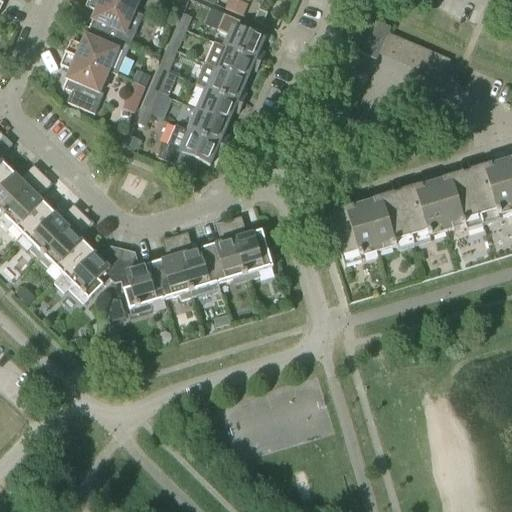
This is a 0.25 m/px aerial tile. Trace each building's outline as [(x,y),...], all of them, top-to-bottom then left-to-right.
[(134,15),(99,0),(89,0),(85,9),(96,14),(89,31),(121,44),(130,48),(143,18),(134,15)] [(99,0),(134,15),(140,0),(99,0)] [(233,15),(239,3),(230,0),(225,12),(233,15)] [(239,3),(233,15),(242,19),(247,7),(239,3)] [(253,24),(262,27),(267,16),(258,12),(253,24)] [(177,30),(185,33),(191,20),(182,17),(177,30)] [(264,41),(238,30),(240,24),(223,17),(217,33),(228,38),(223,49),(261,65),(264,57),(259,54),(264,41)] [(378,57),(387,35),(389,30),(368,21),(354,53),(375,62),(378,57)] [(177,30),(171,42),(180,46),(185,33),(177,30)] [(71,43),(65,56),(108,74),(117,78),(130,48),(121,44),(89,31),(82,48),(71,43)] [(450,62),(387,35),(378,57),(441,84),(450,62)] [(213,45),(204,66),(246,84),(251,72),(257,74),(261,65),(223,49),(213,45)] [(71,73),(63,91),(72,95),(67,106),(94,117),(103,97),(99,95),(108,74),(65,56),(60,68),(71,73)] [(173,62),(164,59),(158,72),(167,75),(173,62)] [(246,84),(204,66),(195,88),(204,92),(242,107),(246,98),(241,96),(246,84)] [(369,76),(348,67),(317,139),(338,148),(369,76)] [(136,71),(132,81),(145,87),(150,77),(136,71)] [(158,72),(150,92),(158,96),(167,75),(158,72)] [(133,87),(129,97),(139,101),(143,91),(133,87)] [(150,92),(141,113),(149,117),(158,96),(150,92)] [(204,92),(196,112),(228,126),(233,114),(239,116),(242,107),(204,92)] [(196,112),(187,133),(224,149),(228,140),(223,138),(228,126),(196,112)] [(149,117),(141,113),(135,126),(144,130),(149,117)] [(175,128),(166,149),(163,147),(158,161),(195,177),(200,165),(209,169),(215,156),(220,158),(224,149),(187,133),(175,128)] [(0,160),(12,148),(3,138),(0,141),(0,181),(9,172),(0,163),(0,160)] [(129,139),(124,151),(133,155),(138,143),(129,139)] [(511,163),(467,177),(480,219),(496,215),(498,219),(511,214),(511,163)] [(19,183),(9,172),(0,181),(0,221),(43,178),(33,168),(19,183)] [(467,177),(398,198),(411,240),(427,235),(428,240),(466,229),(464,224),(480,219),(467,177)] [(52,187),(43,178),(0,221),(0,224),(8,232),(13,229),(23,239),(50,213),(38,201),(52,187)] [(411,240),(398,198),(328,219),(341,261),(358,256),(359,261),(396,250),(395,245),(411,240)] [(59,222),(50,213),(23,239),(33,249),(29,253),(38,262),(83,217),(73,208),(59,222)] [(83,217),(38,262),(48,271),(52,267),(63,278),(89,251),(78,241),(92,226),(83,217)] [(241,220),(229,223),(247,284),(259,281),(258,275),(273,270),(262,234),(247,239),(241,220)] [(221,246),(207,251),(218,287),(232,282),(234,288),(247,284),(229,223),(215,227),(221,246)] [(187,236),(175,240),(193,300),(220,293),(218,287),(207,251),(193,255),(187,236)] [(193,300),(175,240),(162,243),(168,263),(153,267),(164,303),(179,299),(180,304),(193,300)] [(89,251),(63,278),(54,286),(64,297),(69,292),(84,307),(109,282),(114,287),(122,252),(110,249),(99,261),(89,251)] [(135,256),(122,252),(114,287),(121,285),(131,319),(152,313),(150,307),(164,303),(153,267),(139,271),(135,256)] [(24,289),(16,297),(29,309),(37,301),(24,289)] [(110,320),(124,320),(124,301),(110,301),(110,320)] [(10,481),(2,489),(9,495),(16,487),(10,481)]
